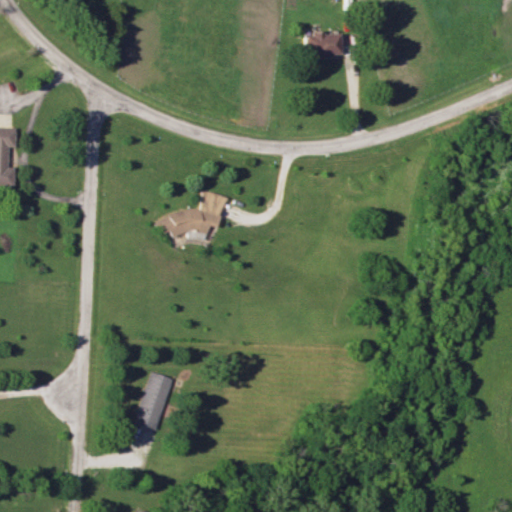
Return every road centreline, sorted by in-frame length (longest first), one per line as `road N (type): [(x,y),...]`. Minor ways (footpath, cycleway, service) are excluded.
road 1 (residential): [(511,80),(380,137),(265,146),(183,127),(98,92),(4,0)]
road 2 (residential): [(102,94),(92,129),(76,403)]
